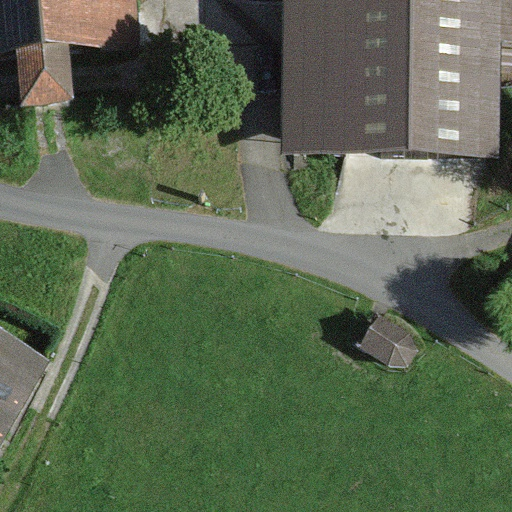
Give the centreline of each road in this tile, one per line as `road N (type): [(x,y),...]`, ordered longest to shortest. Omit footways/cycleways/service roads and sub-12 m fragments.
road 1 (unclassified): [(0,199),(233,237),(339,265),(511,363)]
road 2 (track): [(0,507),(72,354),(121,221)]
